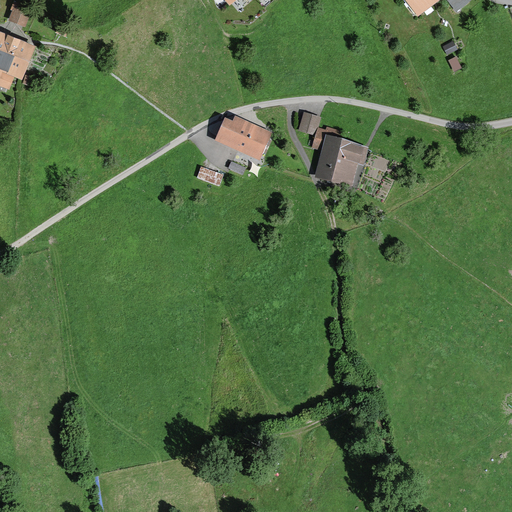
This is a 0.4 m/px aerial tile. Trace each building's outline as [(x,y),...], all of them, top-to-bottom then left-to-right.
[(33,7),(16,0),(13,0),(10,9),(12,9),(8,19),(25,26),(33,7)] [(406,0),(418,15),(437,0),(406,0)] [(446,0),(456,11),(470,0),(446,0)] [(59,23),(55,32),(65,37),(70,28),(59,23)] [(22,79),(36,44),(0,29),(0,85),(9,89),(14,76),(22,79)] [(447,55),(458,49),(453,40),(442,46),(447,55)] [(462,67),(456,55),(448,59),(454,71),(462,67)] [(25,74),(22,83),(32,86),(35,77),(25,74)] [(301,131),(317,136),(320,127),(323,117),(306,112),(301,131)] [(274,138),(270,137),(272,132),(235,115),(233,120),(225,117),(214,140),(260,161),(261,158),(264,160),(274,138)] [(314,148),(324,151),(316,177),(354,188),(361,164),(365,165),(370,148),(344,138),(346,132),(329,127),(328,130),(320,127),(317,136),(314,148)] [(248,169),(231,161),(226,171),(243,179),(248,169)] [(224,172),(223,174),(201,166),(197,177),(219,186),(222,178),(230,181),(232,175),(224,172)]
